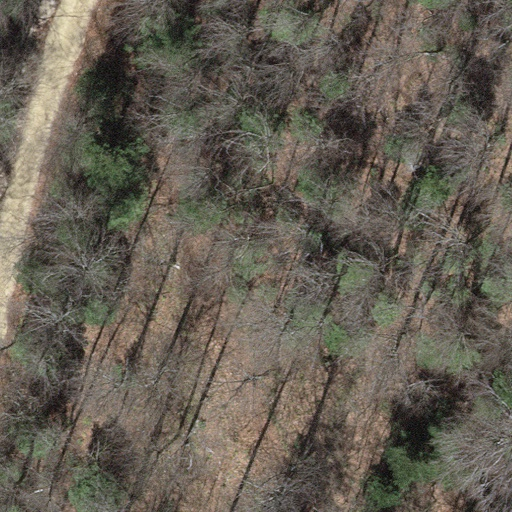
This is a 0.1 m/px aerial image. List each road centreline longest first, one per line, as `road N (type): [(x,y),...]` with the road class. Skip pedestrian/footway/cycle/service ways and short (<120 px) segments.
road 1 (track): [(293,511),(241,412),(118,0)]
road 2 (track): [(0,279),(32,124),(69,0)]
